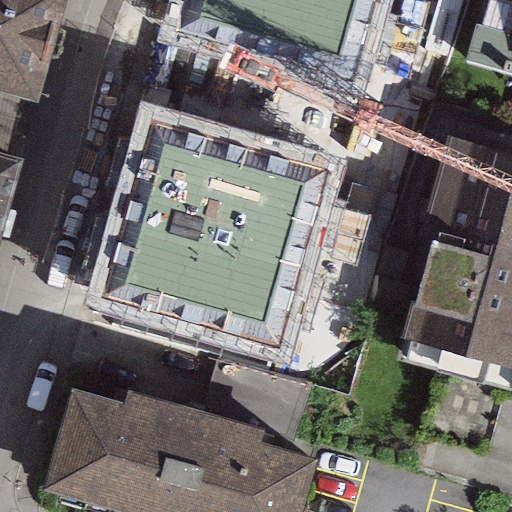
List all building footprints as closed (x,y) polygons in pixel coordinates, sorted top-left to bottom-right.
[(0,0),(0,89),(35,99),(64,0),(0,0)] [(189,0),(181,29),(364,81),(388,0),(189,0)] [(511,0),(485,0),(467,62),(511,74),(511,0)] [(344,138),(168,82),(106,278),(283,333),(344,138)] [(511,413),(511,150),(441,131),(382,345),(453,364),(432,441),(499,459),(511,413)] [(0,217),(15,162),(0,157),(0,217)] [(384,328),(367,322),(354,356),(371,362),(384,328)] [(317,386),(225,355),(206,410),(298,441),(317,386)] [(303,511),(322,454),(84,379),(46,499),(86,511),(303,511)]
